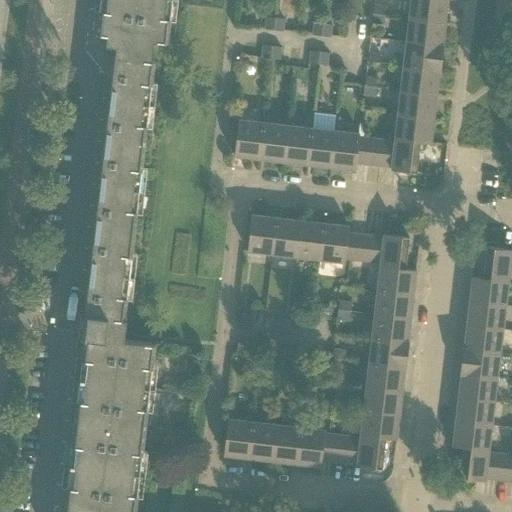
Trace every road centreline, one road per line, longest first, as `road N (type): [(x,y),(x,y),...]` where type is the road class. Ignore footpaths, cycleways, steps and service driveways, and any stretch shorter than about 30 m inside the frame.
road 1 (residential): [(446,210),(238,186),(219,344),(208,470),(221,482),(414,500)]
road 2 (residential): [(43,511),(93,90),(89,0)]
road 3 (residential): [(414,500),(446,210)]
